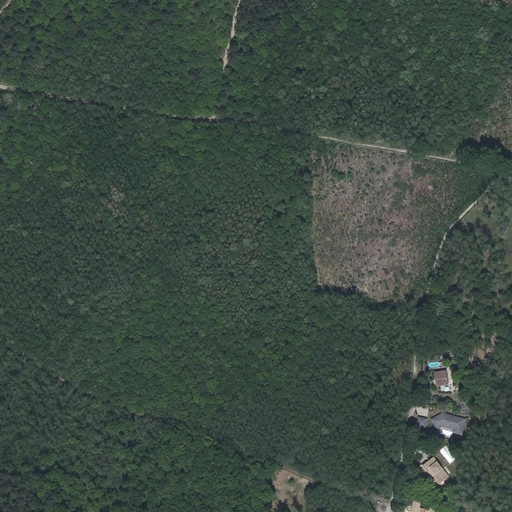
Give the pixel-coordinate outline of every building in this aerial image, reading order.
[(440,378),(441,383),(450,381),(447,368),(436,371),(438,379),(440,378)] [(432,420),(434,424),(437,423),(457,428),(455,433),(461,435),(465,420),(454,417),(453,418),(446,416),(447,415),(443,414),(432,420)] [(427,420),(420,419),(419,426),(426,427),(427,420)] [(437,423),(434,424),(437,429),(442,426),(454,430),(453,433),(455,433),(457,428),(437,423)] [(436,475),(433,477),(440,486),(450,479),(435,459),(423,467),(429,475),(431,474),(434,472),(436,475)] [(415,511),(418,511),(420,504),(414,503),(412,511),(415,511)]
